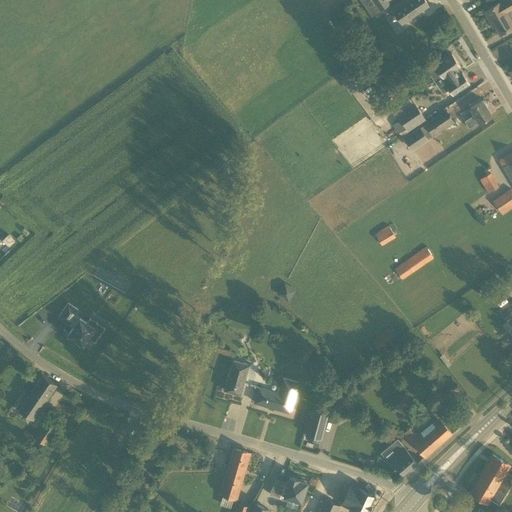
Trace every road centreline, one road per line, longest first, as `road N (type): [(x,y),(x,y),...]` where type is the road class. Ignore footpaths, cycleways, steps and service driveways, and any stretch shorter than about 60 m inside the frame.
road 1 (residential): [(406,498),(375,479),(112,401),(33,357),(0,328)]
road 2 (residential): [(511,104),(450,0)]
